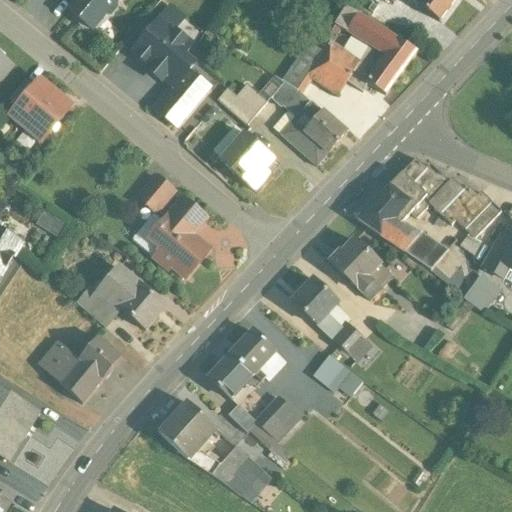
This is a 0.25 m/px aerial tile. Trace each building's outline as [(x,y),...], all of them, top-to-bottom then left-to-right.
[(79,0),(69,13),(92,32),(103,18),(109,17),(115,9),(115,4),(118,0),(79,0)] [(455,0),(421,0),(416,7),(439,23),(455,0)] [(327,16),(319,12),(312,24),(321,28),(327,16)] [(350,14),(341,29),(347,33),(357,18),(350,14)] [(415,53),(357,18),(347,33),(347,34),(354,38),(371,49),(363,61),(361,60),(358,65),(360,66),(347,86),(361,94),(367,86),(383,95),(385,97),(415,53)] [(192,48),(160,22),(132,55),(150,70),(148,73),(161,84),(163,81),(172,89),(186,72),(188,74),(193,68),(182,59),(192,48)] [(347,33),(341,29),(330,45),(343,54),(354,38),(347,34),(347,33)] [(323,56),(308,45),(293,67),(308,78),(323,56)] [(343,54),(330,45),(323,56),(308,78),(312,81),(338,98),(347,86),(360,66),(358,65),(343,54)] [(293,67),(282,83),(285,84),(294,90),(302,94),(312,81),(308,78),(293,67)] [(188,74),(186,72),(172,89),(154,110),(178,131),(210,92),(188,74)] [(285,84),(271,101),(282,110),(283,108),(294,90),(285,84)] [(70,110),(39,85),(26,101),(20,108),(11,119),(25,130),(29,125),(46,139),(70,110)] [(267,105),(246,87),(236,99),(257,116),(267,105)] [(302,94),(294,90),(283,108),(297,120),(310,103),(302,94)] [(236,99),(227,91),(217,103),(246,128),(257,116),(236,99)] [(26,101),(17,93),(11,100),(20,108),(26,101)] [(297,120),(281,138),(316,169),(328,155),(304,134),(322,114),(310,104),(310,103),(297,120)] [(348,135),(323,113),(322,114),(304,134),(328,155),(328,156),(348,135)] [(274,163),(243,137),(221,163),(257,194),(258,193),(268,180),(269,180),(270,179),(265,174),(274,163)] [(463,192),(451,181),(448,185),(442,179),(444,177),(438,171),(436,174),(430,168),(426,171),(415,161),(402,175),(426,199),(411,216),(416,221),(430,208),(451,228),(456,224),(456,223),(477,198),(467,188),(463,192)] [(402,175),(357,222),(405,255),(419,239),(418,238),(400,227),(411,216),(426,199),(402,175)] [(155,180),(138,201),(147,208),(164,187),(155,180)] [(164,187),(147,208),(156,216),(174,196),(164,187)] [(477,198),(456,223),(469,236),(474,242),(475,241),(501,214),(480,194),(477,198)] [(205,221),(182,202),(172,215),(194,234),(205,221)] [(41,214),(34,226),(56,239),(63,227),(41,214)] [(194,234),(172,215),(163,225),(150,240),(159,248),(160,253),(154,260),(169,273),(172,269),(184,279),(208,252),(191,238),(194,234)] [(153,216),(132,242),(154,260),(160,253),(159,248),(150,240),(163,225),(155,218),(153,216)] [(491,230),(479,251),(488,256),(498,238),(499,237),(500,235),(491,230)] [(0,233),(0,277),(21,246),(0,233)] [(448,253),(421,234),(418,238),(419,239),(405,255),(430,272),(448,253)] [(474,242),(469,236),(460,248),(473,257),(480,244),(475,241),(474,242)] [(498,238),(488,256),(481,268),(503,281),(510,269),(502,265),(511,247),(511,245),(499,237),(498,238)] [(380,268),(354,243),(341,256),(339,254),(328,264),(370,304),(380,293),(367,281),(380,268)] [(511,247),(502,265),(510,269),(511,270),(511,247)] [(139,288),(124,275),(119,271),(96,297),(99,299),(102,301),(101,302),(117,316),(122,311),(146,333),(166,310),(140,287),(139,288)] [(502,289),(481,273),(464,295),(486,311),(502,289)] [(338,307),(313,283),(292,305),(333,343),(343,333),(341,331),(327,318),(338,307)] [(90,291),(77,306),(85,313),(99,299),(96,297),(90,291)] [(117,316),(101,302),(102,301),(99,299),(85,313),(105,331),(117,316)] [(346,326),(341,331),(343,333),(333,343),(342,352),(357,336),(346,326)] [(275,354),(253,334),(231,358),(260,385),(264,380),(257,374),(275,354)] [(357,336),(342,352),(350,359),(364,344),(357,336)] [(99,340),(80,362),(81,363),(62,385),(61,386),(83,405),(123,360),(99,340)] [(80,362),(59,344),(40,367),(62,385),(81,363),(80,362)] [(364,344),(350,359),(355,364),(370,349),(364,344)] [(260,385),(231,358),(209,382),(231,402),(248,383),(256,389),(260,385)] [(343,370),(329,359),(314,379),(327,390),(343,370)] [(343,370),(327,390),(334,395),(349,375),(343,370)] [(31,410),(0,391),(0,457),(10,464),(12,462),(10,461),(23,439),(25,441),(26,439),(17,433),(31,410)] [(291,413),(279,401),(267,413),(280,425),(291,413)] [(216,431),(187,404),(158,435),(188,463),(204,473),(213,463),(206,457),(196,454),(216,431)] [(255,426),(238,409),(229,419),(247,436),(257,427),(255,426)] [(267,413),(255,426),(257,427),(268,438),(279,426),(280,425),(267,413)] [(280,425),(279,426),(286,434),(299,420),(291,413),(280,425)] [(279,426),(268,438),(275,444),(276,445),(286,434),(279,426)] [(275,444),(268,452),(273,457),(280,449),(276,445),(275,444)] [(236,450),(220,467),(213,463),(204,473),(224,486),(248,459),(236,450)]
